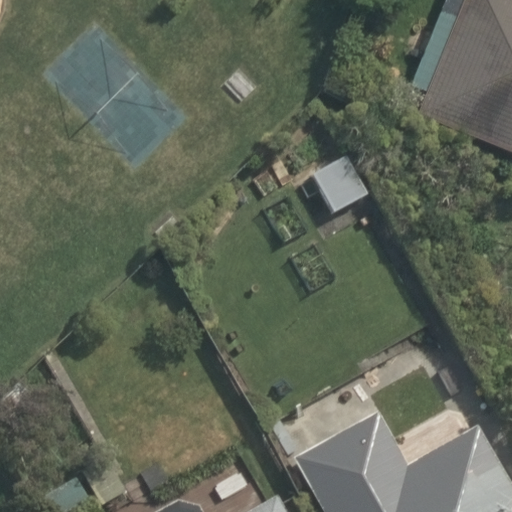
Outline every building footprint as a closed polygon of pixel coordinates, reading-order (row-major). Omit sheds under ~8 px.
[(511,0),(460,0),(414,121),(511,159),(511,0)] [(308,179),(329,219),(369,198),(348,158),(308,179)] [(310,494),(319,511),(511,511),(511,506),(472,432),(393,475),(380,452),(308,491),(310,494)] [(103,454),(75,471),(98,508),(125,492),(103,454)] [(38,511),(73,511),(87,505),(75,482),(34,503),(38,511)] [(279,511),(272,500),(250,511),(195,511),(194,510),(174,504),(159,511),(279,511)]
